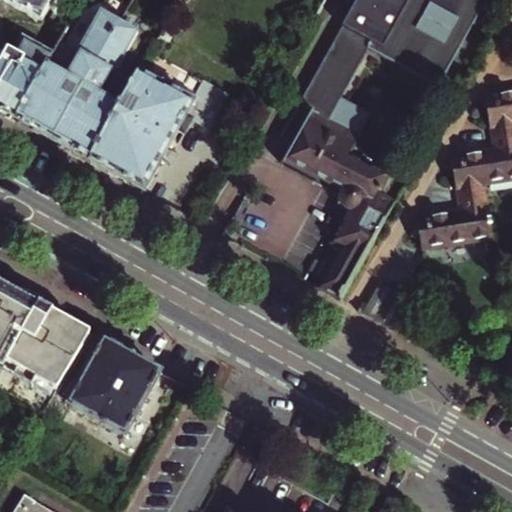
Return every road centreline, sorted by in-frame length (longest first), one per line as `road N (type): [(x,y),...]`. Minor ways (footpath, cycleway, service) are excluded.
road 1 (secondary): [(511,466),(0,179)]
road 2 (secondary): [(0,218),(511,503)]
